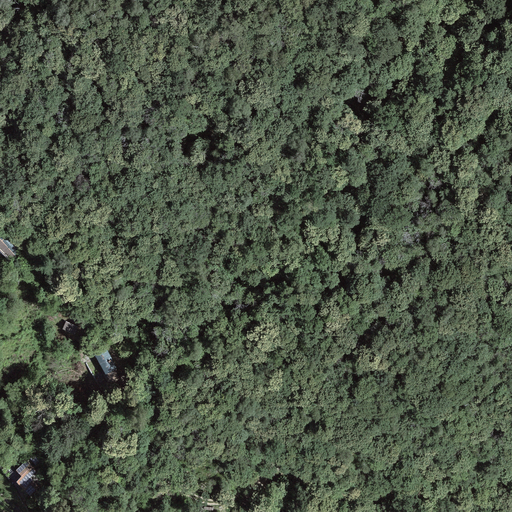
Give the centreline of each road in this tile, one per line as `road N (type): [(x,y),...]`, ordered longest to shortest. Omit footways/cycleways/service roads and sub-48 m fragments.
road 1 (track): [(266,475),(251,475),(217,504),(168,481),(147,453),(149,400),(98,326),(5,222)]
road 2 (track): [(235,511),(278,469),(326,490),(366,493),(511,476)]
road 3 (track): [(511,225),(453,161),(432,108),(451,56),(507,0)]
